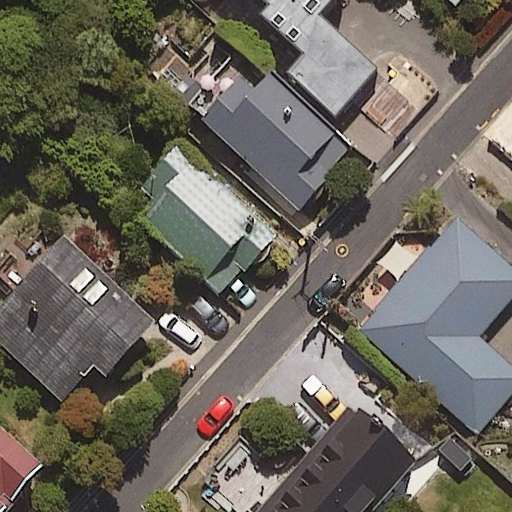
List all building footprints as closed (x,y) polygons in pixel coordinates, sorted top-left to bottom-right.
[(255,0),(261,5),(254,12),(297,54),(283,68),(331,113),(373,70),(313,12),(324,0),(255,0)] [(255,83),(226,57),(182,106),(294,207),(349,146),(266,71),(255,83)] [(271,237),(172,142),(117,199),(216,294),(271,237)] [(511,296),(511,269),(455,219),(357,329),(476,434),(511,393),(511,368),(476,337),(511,296)] [(149,322),(55,236),(0,296),(0,346),(58,400),(89,366),(100,376),(149,322)] [(369,511),(410,466),(345,408),(254,511),(369,511)] [(0,504),(37,465),(0,431),(0,504)]
